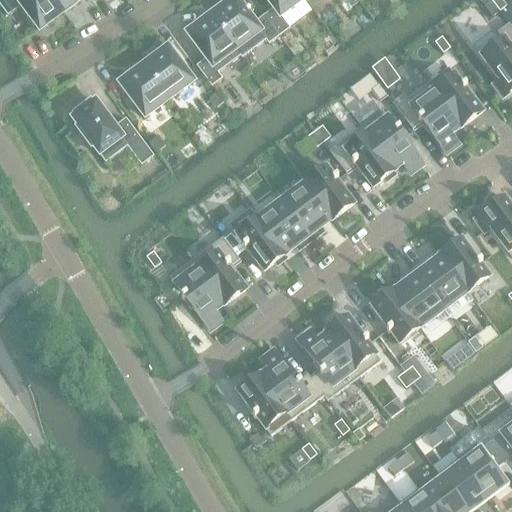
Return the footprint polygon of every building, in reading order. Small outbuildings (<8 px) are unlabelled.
[(64,14),(52,0),(14,0),(39,33),(64,14)] [(91,2),(89,0),(52,0),(64,14),(83,0),(88,0),(90,3),(91,2)] [(279,38),(264,17),(254,24),(235,0),(233,0),(211,17),(242,59),(266,41),(269,45),(279,38)] [(304,1),(303,0),(265,0),(273,10),(264,17),(279,38),(290,29),(281,18),(304,1)] [(345,0),(352,8),(359,3),(355,0),(345,0)] [(505,9),(498,0),(494,0),(490,3),(498,14),(505,9)] [(242,59),(211,17),(199,26),(187,35),(206,61),(196,68),(211,88),(222,80),(218,74),(240,57),(242,59)] [(511,30),(509,26),(497,35),(503,42),(481,58),(500,83),(494,87),(503,99),(511,92),(511,30)] [(450,50),(442,39),(435,44),(443,56),(450,50)] [(168,49),(143,67),(169,102),(193,84),(168,49)] [(169,102),(143,67),(119,85),(145,120),(169,102)] [(400,82),(392,70),(385,75),(379,80),(387,91),(394,86),(400,82)] [(482,114),(465,91),(467,90),(465,87),(463,89),(449,70),(428,85),(461,130),(482,114)] [(461,130),(428,85),(408,101),(404,96),(392,105),(413,132),(423,124),(446,155),(458,146),(450,135),(459,129),(460,130),(461,130)] [(387,98),(378,86),(371,92),(380,103),(387,98)] [(223,104),(216,95),(210,99),(217,109),(223,104)] [(141,141),(126,121),(114,129),(95,103),(91,106),(90,105),(75,116),(76,117),(72,120),(79,129),(78,130),(93,151),(95,150),(105,164),(127,148),(129,150),(141,141)] [(422,167),(398,135),(401,133),(399,131),(397,132),(382,113),(360,130),(393,174),(394,174),(393,172),(402,165),(410,176),(422,167)] [(331,139),(322,128),(315,134),(323,145),(331,139)] [(393,174),(360,130),(329,153),(346,175),(357,168),(373,190),(384,181),(386,184),(395,177),(393,174)] [(323,145),(315,134),(308,139),(316,150),(323,145)] [(149,145),(156,155),(166,147),(158,138),(149,145)] [(141,141),(129,150),(142,167),(154,158),(141,141)] [(353,207),(336,184),(338,182),(336,180),(334,181),(326,170),(305,186),(332,222),(353,207)] [(332,222),(305,186),(304,186),(306,188),(283,205),(311,243),(319,238),(315,232),(330,221),(332,223),(332,222)] [(511,259),(511,211),(504,200),(500,203),(498,201),(486,209),(488,212),(475,222),(484,234),(490,230),(511,259)] [(311,243),(283,205),(259,223),(258,221),(257,221),(284,258),(285,257),(284,255),(300,244),(304,249),(311,243)] [(284,258),(257,221),(237,237),(245,248),(243,250),(245,252),(247,250),(264,273),(275,265),(277,268),(286,261),(284,258)] [(246,292),(229,270),(240,262),(223,240),(192,263),(225,307),(246,292)] [(480,268),(483,266),(481,264),(478,265),(461,242),(450,251),(448,248),(439,255),(441,257),(441,258),(468,294),(489,279),(480,268)] [(162,265),(153,254),(146,259),(155,271),(162,265)] [(468,294),(441,258),(440,258),(441,260),(426,272),(422,266),(414,272),(443,310),(466,293),(467,295),(468,294)] [(225,307),(192,263),(170,279),(184,298),(182,300),(184,303),(186,301),(210,333),(222,324),(213,313),(223,306),(224,308),(225,307)] [(443,310),(414,272),(406,278),(410,283),(395,295),(393,293),(392,293),(420,330),(421,330),(419,328),(443,310)] [(420,330),(392,293),(372,309),(389,332),(387,333),(389,336),(391,334),(399,346),(420,330)] [(366,345),(369,343),(367,341),(365,343),(348,320),(327,335),(360,379),(381,364),(366,345)] [(360,379),(327,335),(326,336),(327,337),(318,344),(310,334),(298,342),(321,373),(311,381),(324,399),(328,404),(360,379)] [(324,399),(311,381),(307,376),(297,384),(274,353),(262,362),(270,373),(261,380),(259,378),(258,379),(292,423),(324,399)] [(420,380),(412,369),(405,374),(413,386),(420,380)] [(413,386),(405,374),(397,380),(406,391),(413,386)] [(292,423),(258,379),(256,376),(247,383),(249,385),(238,394),(255,417),(253,419),(255,421),(257,419),(271,438),(292,423)] [(500,437),(491,444),(506,464),(511,458),(511,421),(497,432),(500,437)] [(349,433),(341,422),(334,427),(342,438),(349,433)] [(436,434),(427,441),(433,450),(443,443),(436,434)] [(478,447),(458,461),(488,501),(507,487),(496,471),(506,464),(491,444),(481,451),(478,447)] [(317,457),(308,446),(301,451),(310,462),(317,457)] [(399,462),(398,462),(404,471),(405,470),(414,464),(407,455),(399,462)] [(458,461),(439,476),(465,511),(473,511),(488,501),(458,461)] [(398,462),(388,469),(395,478),(404,471),(398,462)] [(465,511),(439,476),(420,490),(436,511),(465,511)] [(21,485),(14,490),(23,502),(30,497),(21,485)] [(436,511),(420,490),(400,504),(405,511),(436,511)]
